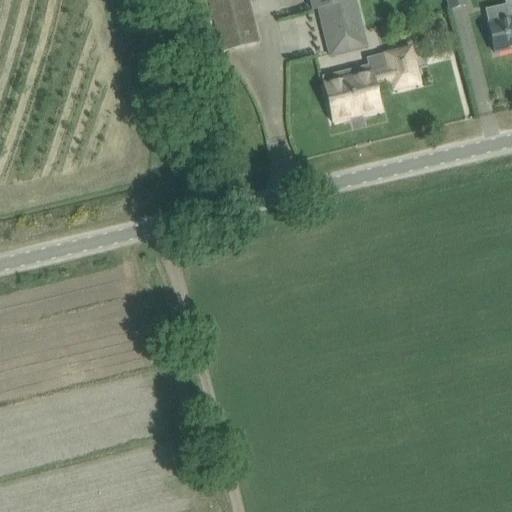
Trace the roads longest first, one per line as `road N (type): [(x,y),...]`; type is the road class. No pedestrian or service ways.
road 1 (unclassified): [(0,265),(511,144)]
road 2 (track): [(238,511),(162,224)]
